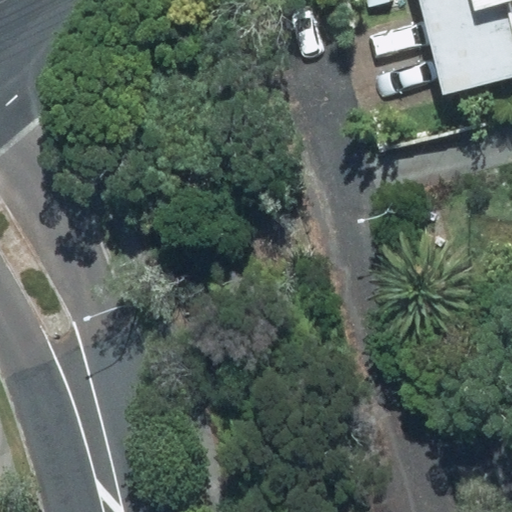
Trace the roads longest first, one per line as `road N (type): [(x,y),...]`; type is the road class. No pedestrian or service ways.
road 1 (residential): [(455,511),(369,172),(309,17)]
road 2 (tertiary): [(0,124),(47,193),(109,315),(133,511)]
road 3 (tertiary): [(82,511),(27,355),(0,315)]
